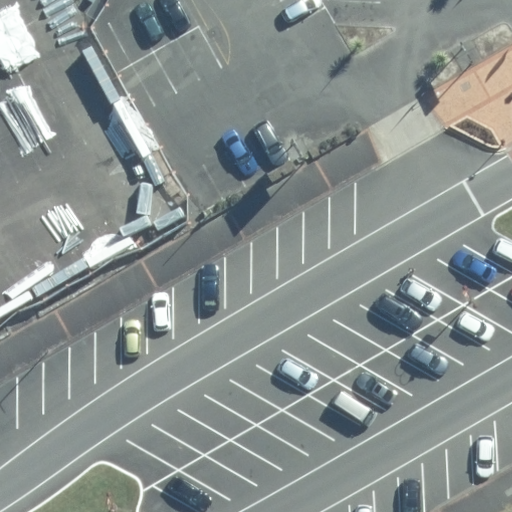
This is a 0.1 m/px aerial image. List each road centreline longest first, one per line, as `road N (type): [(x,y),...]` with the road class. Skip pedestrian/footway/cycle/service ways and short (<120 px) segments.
road 1 (tertiary): [(0,492),(135,396),(511,177)]
road 2 (tertiary): [(511,380),(282,511)]
